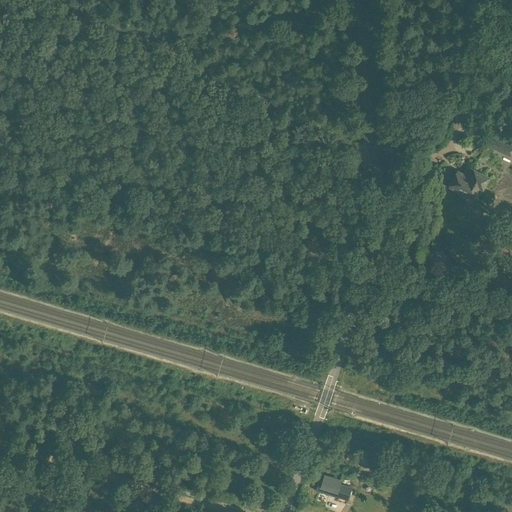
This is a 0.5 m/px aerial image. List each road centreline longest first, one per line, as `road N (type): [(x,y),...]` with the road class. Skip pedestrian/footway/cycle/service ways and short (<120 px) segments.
road 1 (unclassified): [(287,511),(378,237),(360,0)]
road 2 (track): [(366,273),(0,161)]
road 3 (track): [(372,151),(63,0)]
road 4 (track): [(379,228),(408,194),(506,0)]
road 5 (track): [(0,444),(223,511)]
